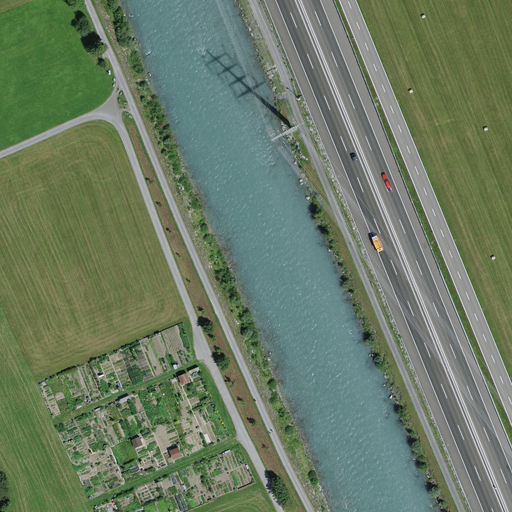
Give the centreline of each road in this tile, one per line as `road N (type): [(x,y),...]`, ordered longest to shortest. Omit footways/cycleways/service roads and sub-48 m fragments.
road 1 (track): [(311,511),(88,0)]
road 2 (track): [(462,511),(253,0)]
road 3 (motorway): [(285,0),(493,511)]
road 4 (track): [(281,511),(206,354),(122,129),(106,116),(84,119),(0,155)]
road 5 (motorway): [(511,499),(310,0)]
road 6 (primary): [(347,0),(511,405)]
